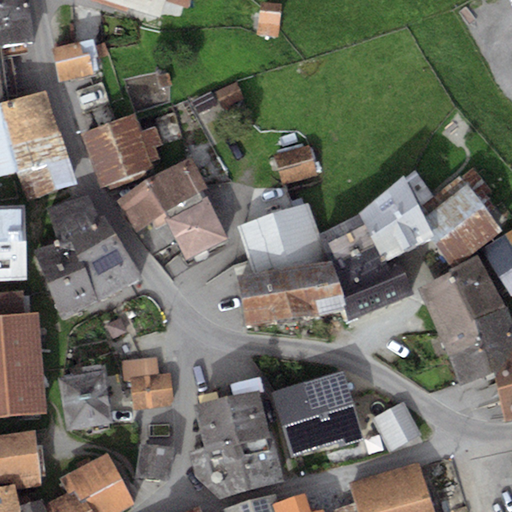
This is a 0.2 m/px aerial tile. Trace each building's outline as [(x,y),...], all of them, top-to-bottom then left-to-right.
[(25,0),(0,0),(0,51),(30,48),(25,0)] [(102,0),(164,22),(171,0),(102,0)] [(286,16),(265,13),(262,31),(283,34),(286,16)] [(90,47),(55,54),(61,88),(97,81),(90,47)] [(0,63),(0,114),(8,112),(0,63)] [(2,114),(12,152),(59,139),(47,99),(8,112),(2,114)] [(2,114),(0,114),(0,187),(21,182),(12,152),(2,114)] [(137,124),(87,140),(103,191),(171,169),(160,135),(142,141),(137,124)] [(12,152),(21,182),(30,207),(80,192),(59,139),(12,152)] [(310,154),(278,163),(286,191),(318,182),(310,154)] [(180,162),(118,197),(136,230),(199,195),(180,162)] [(411,184),(362,223),(390,265),(403,258),(419,250),(437,241),(428,221),(411,184)] [(469,184),(428,221),(437,241),(419,250),(438,280),(457,271),(508,236),(469,184)] [(63,240),(36,252),(63,312),(132,281),(104,220),(97,223),(85,197),(50,213),(63,240)] [(209,203),(167,224),(186,262),(228,241),(209,203)] [(313,209),(240,231),(254,275),(330,260),(313,209)] [(31,214),(0,215),(0,288),(34,287),(31,214)] [(511,238),(482,256),(511,308),(511,238)] [(254,275),(239,278),(249,331),(349,312),(343,282),(338,258),(330,260),(254,275)] [(343,282),(349,312),(353,325),(420,301),(403,258),(390,265),(343,282)] [(511,322),(484,261),(425,292),(464,387),(501,378),(511,375),(511,372),(511,322)] [(39,321),(0,323),(0,422),(47,419),(39,321)] [(155,361),(125,364),(126,378),(132,377),(135,406),(171,403),(168,375),(156,377),(155,361)] [(511,372),(511,375),(501,378),(509,421),(511,420),(511,372)] [(102,374),(61,381),(68,428),(110,421),(102,374)] [(341,376),(277,394),(294,455),(358,436),(341,376)] [(269,395),(200,407),(209,453),(195,456),(201,491),(284,477),(269,395)] [(404,407),(375,421),(389,452),(419,439),(404,407)] [(34,439),(0,443),(0,487),(41,481),(34,439)] [(171,450),(142,447),(139,476),(168,479),(171,450)] [(109,458),(63,485),(72,498),(80,495),(90,511),(136,511),(138,511),(109,458)] [(434,511),(421,465),(352,485),(360,511),(434,511)] [(17,491),(0,494),(0,511),(21,511),(17,491)] [(72,498),(50,507),(51,511),(90,511),(80,495),(72,498)] [(308,511),(303,496),(275,506),(276,511),(308,511)] [(275,511),(271,498),(226,511),(225,511),(275,511)]
